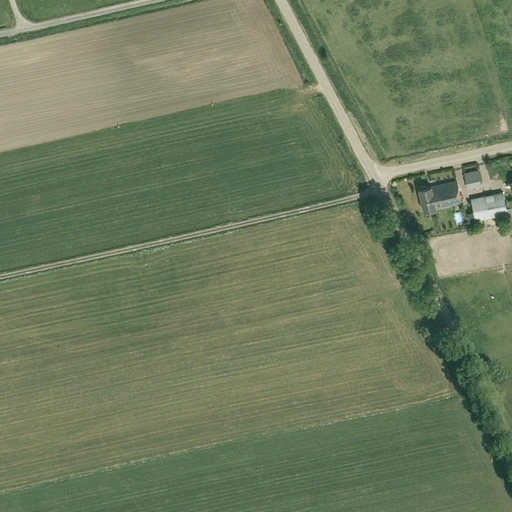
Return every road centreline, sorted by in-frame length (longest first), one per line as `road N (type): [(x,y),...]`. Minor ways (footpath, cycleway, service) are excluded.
road 1 (unclassified): [(511,447),(374,177)]
road 2 (unclassified): [(374,177),(279,0)]
road 3 (unclassified): [(374,177),(511,147)]
